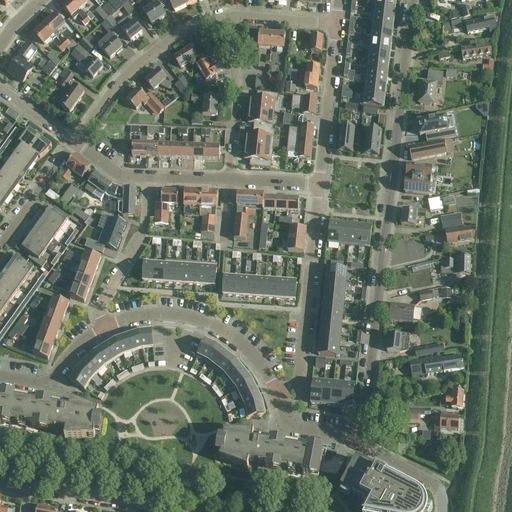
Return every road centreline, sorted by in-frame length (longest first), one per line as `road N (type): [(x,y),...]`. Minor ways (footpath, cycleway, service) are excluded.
road 1 (unclassified): [(361,443),(412,0)]
road 2 (residential): [(276,392),(297,382),(320,183)]
road 3 (residential): [(104,326),(168,313),(215,326),(246,348),(276,392)]
road 4 (residential): [(226,15),(179,34),(134,66),(75,142)]
road 5 (residential): [(167,511),(0,483)]
road 6 (residential): [(229,180),(236,77),(226,15)]
road 7 (residential): [(104,326),(98,306),(142,240),(146,176)]
road 8 (residential): [(320,183),(336,24)]
road 9 (residential): [(0,248),(75,142)]
road 10 (residential): [(0,376),(49,381),(75,346),(104,326)]
